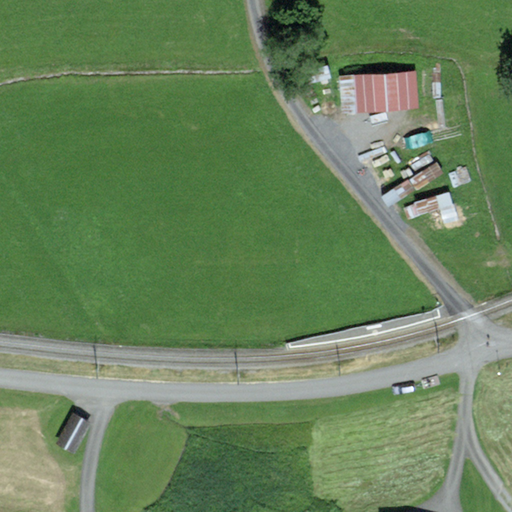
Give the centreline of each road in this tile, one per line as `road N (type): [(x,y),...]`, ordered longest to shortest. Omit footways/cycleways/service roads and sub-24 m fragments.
road 1 (unclassified): [(483,350),(318,388),(103,388),(0,377)]
road 2 (unclassified): [(483,350),(469,318),(297,113),(251,0)]
